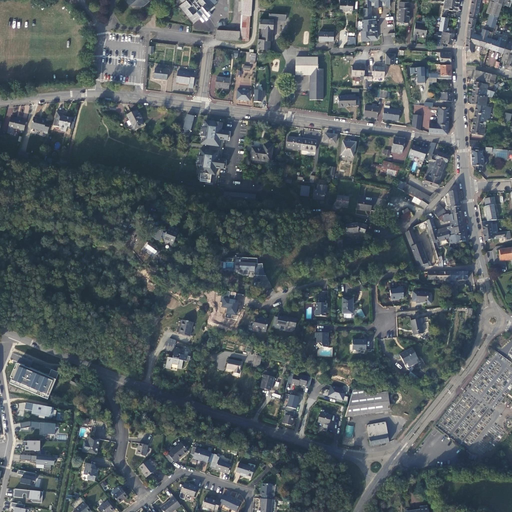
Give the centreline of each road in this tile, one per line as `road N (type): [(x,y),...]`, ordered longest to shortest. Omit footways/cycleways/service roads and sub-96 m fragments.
road 1 (unclassified): [(200,105),(460,139)]
road 2 (secondary): [(355,457),(112,375)]
road 3 (unclassified): [(0,101),(104,93),(200,105)]
road 4 (residential): [(464,177),(402,223),(301,208)]
road 5 (secondary): [(402,446),(493,330)]
road 6 (secondary): [(484,326),(402,446)]
road 7 (residential): [(393,269),(348,274),(256,305)]
road 8 (residential): [(112,375),(107,388),(123,436),(117,461),(146,498)]
road 9 (residential): [(200,105),(209,40),(143,29)]
